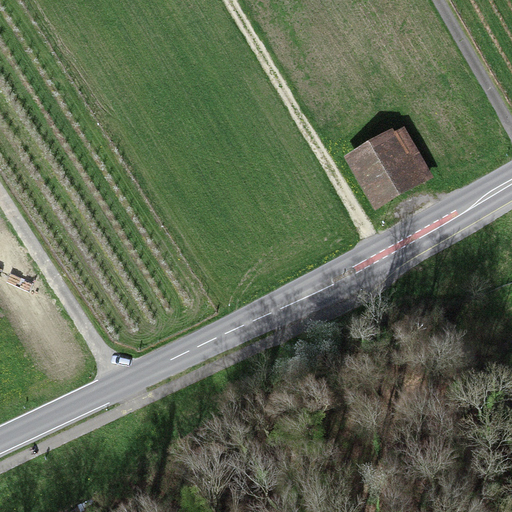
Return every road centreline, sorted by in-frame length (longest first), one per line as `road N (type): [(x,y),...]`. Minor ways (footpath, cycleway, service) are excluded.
road 1 (secondary): [(511,180),(122,384)]
road 2 (track): [(230,0),(379,255)]
road 3 (residential): [(122,384),(0,200)]
road 4 (secondary): [(122,384),(0,440)]
